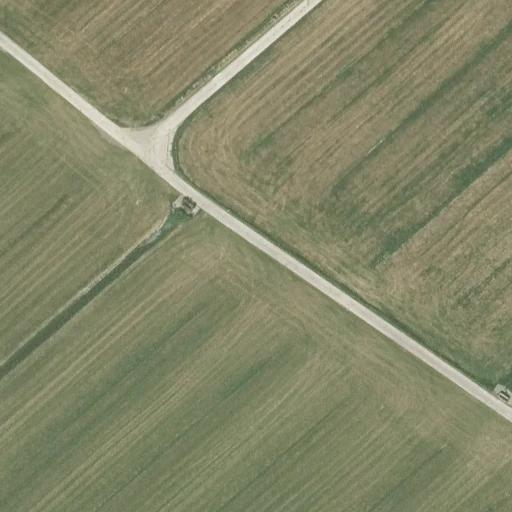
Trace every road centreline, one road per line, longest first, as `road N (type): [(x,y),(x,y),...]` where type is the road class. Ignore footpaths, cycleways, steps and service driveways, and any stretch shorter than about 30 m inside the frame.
road 1 (track): [(0,43),(178,188),(511,416)]
road 2 (track): [(139,153),(311,0)]
